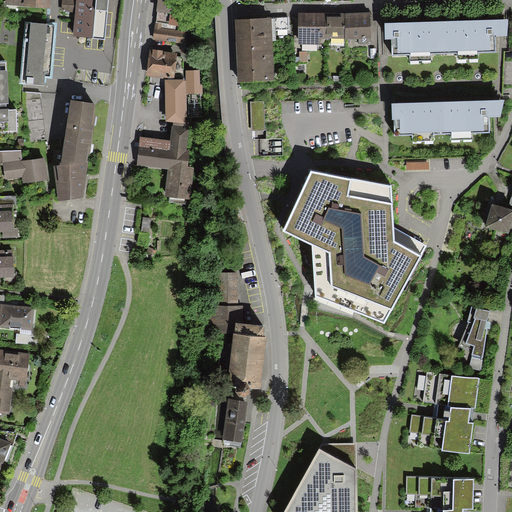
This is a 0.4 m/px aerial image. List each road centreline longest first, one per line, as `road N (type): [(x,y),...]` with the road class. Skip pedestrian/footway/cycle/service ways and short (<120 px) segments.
road 1 (primary): [(16,511),(92,301),(134,0)]
road 2 (residential): [(223,7),(238,148),(276,333),(279,383),(255,511)]
road 3 (residential): [(511,2),(223,7)]
road 4 (residential): [(462,182),(412,183),(402,218),(435,237),(450,197)]
road 5 (residential): [(511,291),(493,450)]
